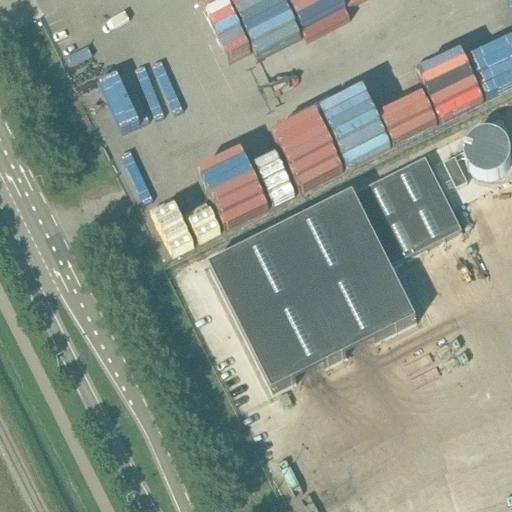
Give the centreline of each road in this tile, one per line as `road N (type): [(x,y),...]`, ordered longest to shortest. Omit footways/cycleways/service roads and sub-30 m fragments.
road 1 (tertiary): [(185,511),(0,141)]
road 2 (tertiary): [(0,222),(149,511)]
